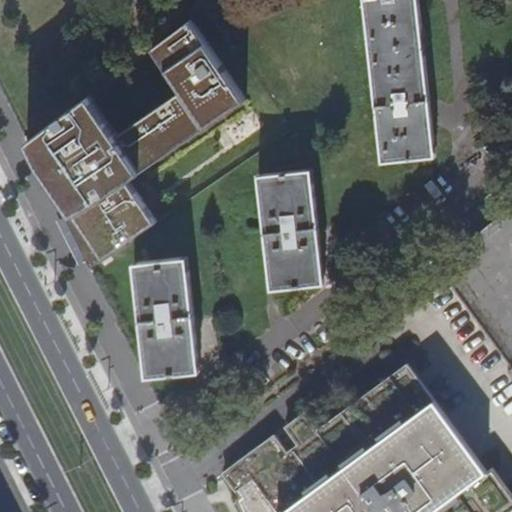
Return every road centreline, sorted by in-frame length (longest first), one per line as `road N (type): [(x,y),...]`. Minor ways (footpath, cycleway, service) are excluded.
road 1 (primary): [(139,511),(0,234)]
road 2 (primary): [(0,384),(64,511)]
